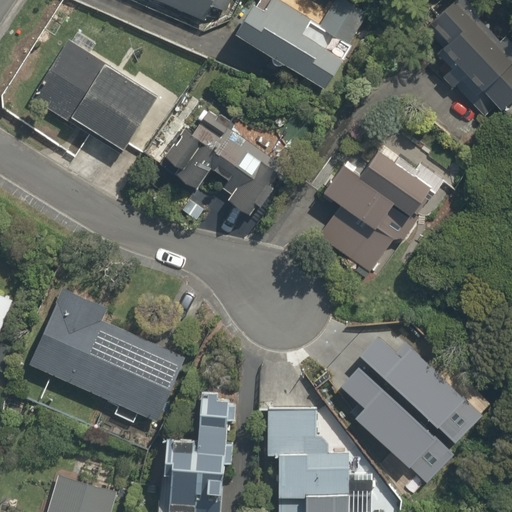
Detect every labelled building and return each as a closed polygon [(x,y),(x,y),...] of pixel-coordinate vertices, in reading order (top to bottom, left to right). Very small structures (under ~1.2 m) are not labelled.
[(158,0),(201,19),(209,0),(158,0)] [(232,0),(221,17),(322,85),(370,13),(350,0),(329,0),(317,18),(290,0),(232,0)] [(495,109),(511,91),(511,46),(463,0),(422,0),(402,21),(495,109)] [(71,43),(38,90),(115,143),(148,97),(71,43)] [(181,129),(190,135),(169,171),(197,188),(203,177),(232,194),(254,157),(267,165),(279,144),(200,97),(181,129)] [(349,161),(334,151),(311,186),(333,202),(311,234),(363,269),(387,234),(397,241),(438,180),(380,141),(376,146),(365,138),(349,161)] [(101,318),(108,303),(59,281),(23,359),(144,415),(173,352),(101,318)] [(0,319),(10,296),(0,291),(0,319)] [(188,441),(161,438),(154,511),(212,511),(223,393),(192,390),(188,441)] [(265,400),(261,489),(270,489),(269,511),(328,511),(329,508),(374,510),(376,472),(347,471),(348,454),(340,453),(340,440),(315,439),(316,402),(265,400)] [(419,423),(401,400),(362,430),(405,488),(445,458),(436,446),(447,437),(430,414),(419,423)] [(106,511),(115,488),(58,468),(43,511),(106,511)]
